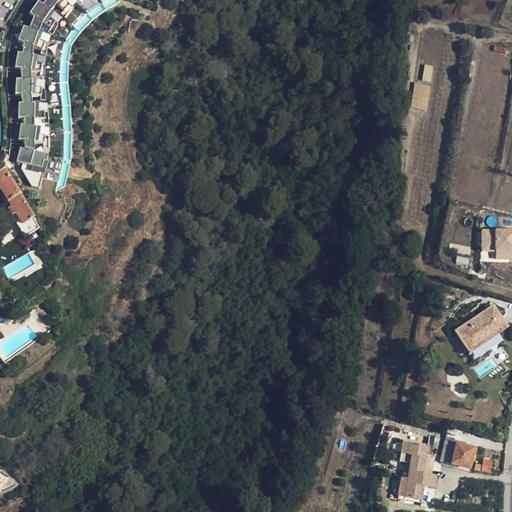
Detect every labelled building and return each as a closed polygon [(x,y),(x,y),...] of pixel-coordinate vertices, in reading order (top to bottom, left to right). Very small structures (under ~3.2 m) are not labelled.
[(39,0),(31,13),(38,18),(34,22),(41,26),(44,22),(52,27),(56,21),(59,22),(63,16),(39,0)] [(77,2),(74,0),(50,0),(48,3),(54,8),(58,5),(65,11),(70,6),(72,8),(77,2)] [(53,36),(26,26),(21,40),(28,42),(26,48),(34,51),(36,46),(45,50),(48,42),(50,43),(53,36)] [(50,57),(21,53),(19,67),(27,68),(26,74),(34,75),(34,70),(44,72),(45,64),(48,65),(50,57)] [(49,80),(20,79),(20,93),(28,93),(27,99),(36,100),(36,95),(46,95),(46,87),(49,87),(49,80)] [(412,110),(428,111),(430,86),(414,85),(412,110)] [(24,103),(23,117),(31,117),(31,123),(39,123),(39,118),(49,119),(49,111),(52,111),(52,103),(24,103)] [(55,129),(26,126),(24,140),(32,141),(31,147),(39,148),(40,143),(50,144),(51,137),(54,137),(55,129)] [(511,143),(503,141),(496,173),(511,177),(511,143)] [(26,147),(23,161),(30,163),(29,169),(37,171),(38,166),(48,168),(50,161),(53,162),(54,154),(26,147)] [(34,225),(17,195),(16,196),(2,172),(0,173),(0,191),(13,215),(10,218),(22,239),(37,230),(34,225)] [(511,231),(511,185),(496,182),(485,224),(511,231)] [(511,283),(511,238),(489,232),(479,275),(511,283)] [(469,354),(507,327),(492,306),(455,333),(469,354)] [(471,462),(474,450),(473,450),(473,447),(466,445),(466,448),(446,443),(441,463),(469,470),(471,462)] [(409,458),(411,446),(403,445),(400,467),(412,469),(414,459),(409,458)] [(428,449),(411,446),(409,458),(414,459),(412,469),(410,482),(407,502),(423,504),(424,493),(422,492),(422,489),(424,475),(428,449)] [(438,478),(424,475),(422,489),(436,491),(438,478)] [(407,502),(410,482),(401,481),(397,503),(422,507),(423,504),(407,502)]
